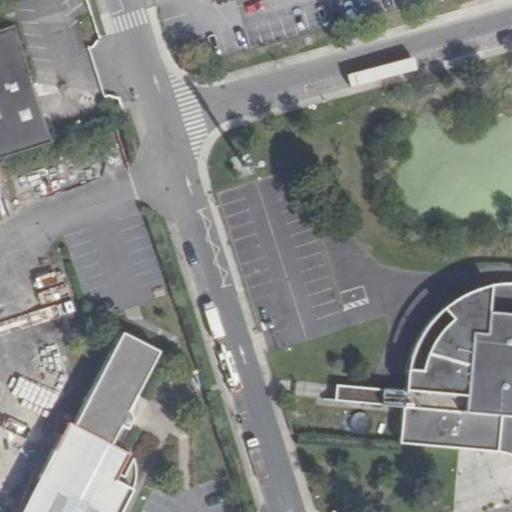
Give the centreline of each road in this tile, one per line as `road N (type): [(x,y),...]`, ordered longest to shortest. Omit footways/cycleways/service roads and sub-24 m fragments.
road 1 (unclassified): [(286,511),(162,119)]
road 2 (unclassified): [(162,119),(511,24)]
road 3 (unknown): [(298,0),(226,19),(196,15),(182,0)]
road 4 (unclassified): [(162,119),(124,0)]
